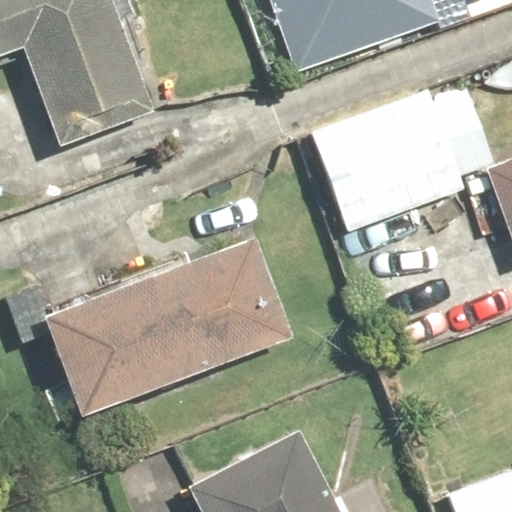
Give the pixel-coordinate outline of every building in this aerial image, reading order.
[(106,0),(0,0),(0,54),(6,52),(43,148),(148,108),(106,0)] [(272,0),(296,68),(434,20),(427,0),(272,0)] [(414,88),(299,133),(337,231),(453,186),(414,88)] [(511,119),(448,145),(497,271),(511,265),(511,119)] [(247,224),(22,304),(61,413),(286,334),(247,224)] [(337,511),(281,417),(163,486),(178,511),(337,511)] [(511,511),(511,458),(435,491),(443,511),(511,511)]
